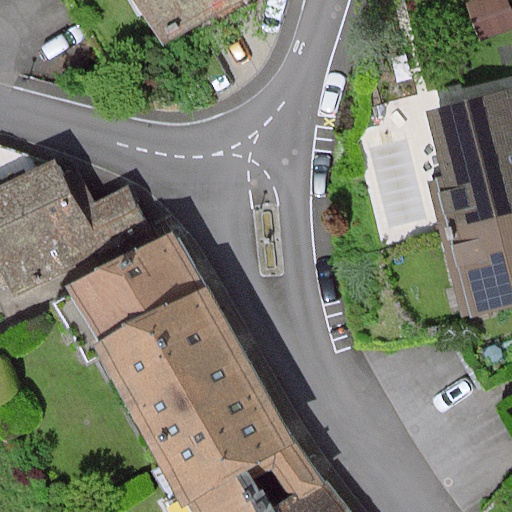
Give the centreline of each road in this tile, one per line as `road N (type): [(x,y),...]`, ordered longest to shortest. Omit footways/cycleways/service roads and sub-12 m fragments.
road 1 (residential): [(246,149),(283,305),(322,382),(408,511)]
road 2 (residential): [(0,109),(181,152),(246,149)]
road 3 (residential): [(246,149),(278,120),(330,0)]
